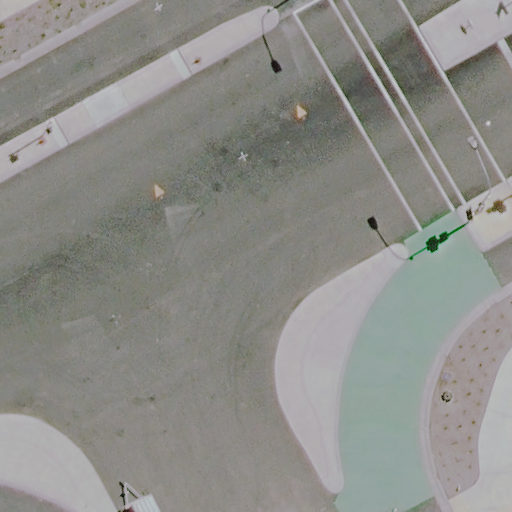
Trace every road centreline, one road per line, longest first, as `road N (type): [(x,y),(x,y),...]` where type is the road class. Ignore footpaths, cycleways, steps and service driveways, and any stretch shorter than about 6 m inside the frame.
road 1 (secondary): [(0,276),(507,0)]
road 2 (unknown): [(78,233),(227,511)]
